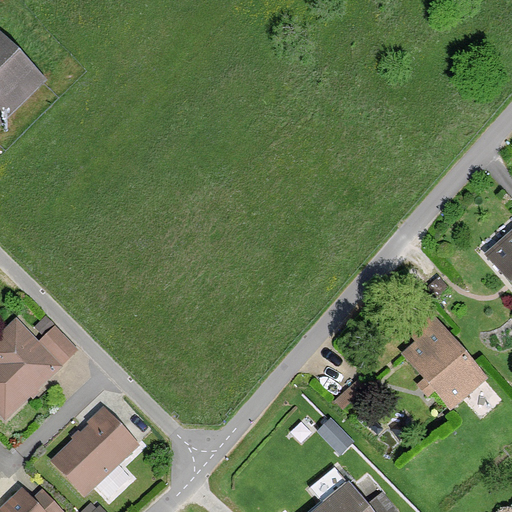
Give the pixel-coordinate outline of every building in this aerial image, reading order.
[(0,125),(45,82),(0,36),(0,125)] [(511,233),(486,256),(511,285),(511,233)] [(434,298),(446,286),(433,273),(421,285),(434,298)] [(401,355),(450,411),(488,378),(476,364),(430,312),(405,333),(414,344),(401,355)] [(0,334),(0,416),(4,421),(61,367),(16,320),(0,334)] [(83,497),(137,447),(102,409),(88,422),(91,425),(50,462),(83,497)] [(316,435),(340,458),(353,445),(355,442),(331,419),(316,435)] [(396,511),(397,511),(382,494),(367,507),(335,469),(313,488),(327,504),(317,511),(396,511)] [(0,511),(44,511),(23,489),(0,510),(0,511)] [(106,511),(95,499),(81,511),(106,511)]
